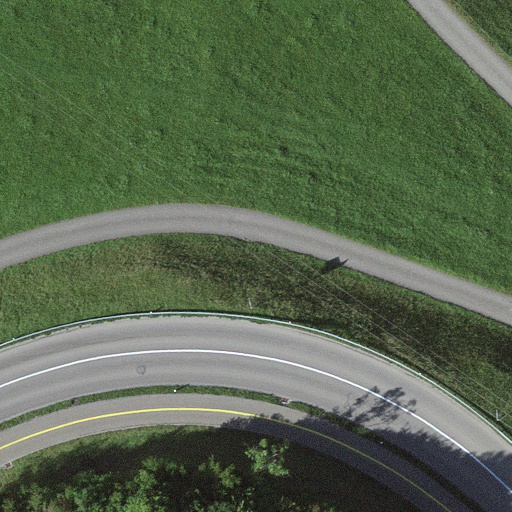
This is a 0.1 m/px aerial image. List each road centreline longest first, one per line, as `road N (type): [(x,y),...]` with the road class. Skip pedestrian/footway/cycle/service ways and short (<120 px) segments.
road 1 (tertiary): [(0,396),(47,376),(154,356),(246,356),(350,390),(426,431),(511,502)]
road 2 (unclassified): [(0,259),(131,224),(213,222),(285,234),(511,318)]
road 3 (unclassified): [(511,91),(426,0)]
